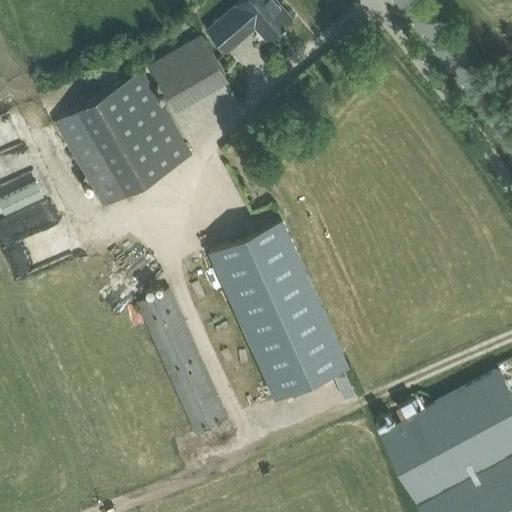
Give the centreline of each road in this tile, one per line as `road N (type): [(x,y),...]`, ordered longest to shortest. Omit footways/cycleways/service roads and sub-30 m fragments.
road 1 (track): [(98,511),(227,467),(511,334)]
road 2 (tertiary): [(511,134),(404,0)]
